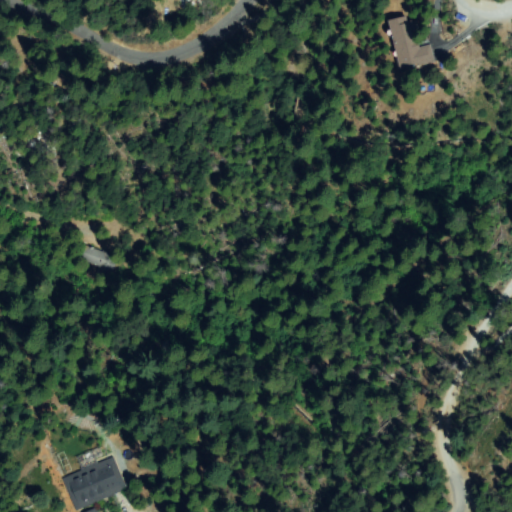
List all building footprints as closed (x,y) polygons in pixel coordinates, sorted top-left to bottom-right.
[(430,48),(434,63),(403,71),(390,22),(404,18),(406,26),(415,23),(422,50),(430,48)] [(307,126),(294,125),(298,93),(310,95),(307,126)] [(55,140),(43,151),(33,139),(37,134),(33,130),(42,122),(50,131),(49,133),(55,140)] [(82,248),(114,257),(108,280),(95,276),(98,266),(79,260),(82,248)] [(124,489),(77,510),(64,479),(111,459),(124,489)]
